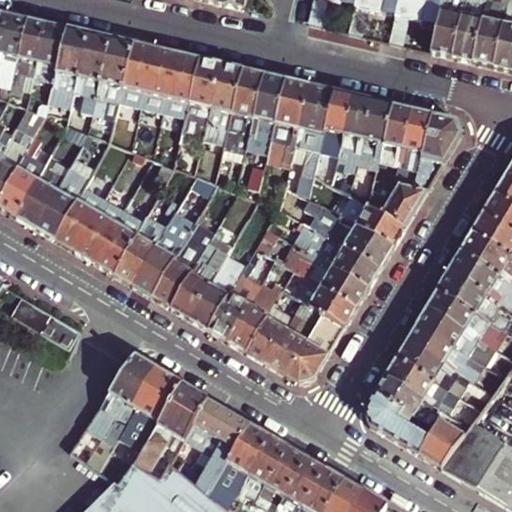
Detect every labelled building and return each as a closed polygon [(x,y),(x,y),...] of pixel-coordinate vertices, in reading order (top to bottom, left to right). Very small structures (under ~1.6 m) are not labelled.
[(224,0),(223,7),(244,12),(246,0),(224,0)] [(328,3),(315,0),(313,0),(308,27),(322,30),(328,3)] [(357,0),(315,0),(328,3),(355,9),(357,0)] [(399,0),(357,0),(355,9),(369,12),(395,18),(399,0)] [(444,0),(399,0),(395,18),(409,22),(437,28),(444,0)] [(429,55),(450,60),(465,0),(444,0),(437,28),(429,55)] [(465,0),(450,60),(471,65),(487,0),(465,0)] [(487,0),(471,65),(492,70),(508,6),(495,3),(495,0),(487,0)] [(492,70),(511,74),(511,0),(509,0),(508,6),(492,70)] [(369,12),(355,9),(348,37),(363,40),(369,12)] [(0,60),(9,18),(0,16),(0,60)] [(14,92),(17,77),(28,23),(9,18),(0,60),(0,73),(10,75),(9,84),(5,103),(11,105),(14,92)] [(409,22),(395,18),(389,46),(403,49),(409,22)] [(17,77),(37,81),(48,27),(28,23),(17,77)] [(49,121),(52,108),(68,32),(48,27),(37,81),(48,84),(45,103),(42,118),(48,120),(49,121)] [(66,95),(76,97),(90,37),(68,32),(52,108),(62,111),(66,95)] [(83,117),(95,119),(112,42),(90,37),(76,97),(87,100),(83,117)] [(110,105),(121,106),(134,47),(112,42),(95,119),(106,121),(110,105)] [(143,111),(156,53),(134,47),(121,106),(143,111)] [(143,111),(164,116),(178,58),(156,53),(143,111)] [(164,116),(187,121),(200,63),(178,58),(164,116)] [(183,138),(204,143),(221,68),(200,63),(187,121),(183,138)] [(204,143),(225,148),(243,73),(221,68),(204,143)] [(0,82),(9,84),(10,75),(0,73),(0,82)] [(238,136),(249,139),(264,78),(243,73),(225,148),(224,152),(234,154),(238,136)] [(24,94),(34,96),(37,81),(17,77),(14,92),(24,94)] [(268,159),(271,144),(286,83),(264,78),(249,139),(246,155),(268,159)] [(33,101),(45,103),(48,84),(37,81),(34,96),(33,101)] [(294,158),(296,150),(310,89),(286,83),(271,144),(286,147),(283,163),(282,164),(292,166),(294,158)] [(311,199),(316,176),(335,95),(310,89),(296,150),(309,153),(307,161),(299,195),(311,199)] [(11,105),(21,109),(24,94),(14,92),(11,105)] [(334,176),(353,99),(335,95),(316,176),(332,188),(334,176)] [(354,181),(355,178),(373,104),(353,99),(334,176),(354,181)] [(0,124),(11,105),(5,103),(0,100),(0,124)] [(355,178),(375,182),(393,109),(373,104),(355,178)] [(0,164),(8,150),(0,145),(6,136),(21,109),(11,105),(0,124),(0,164)] [(106,121),(117,124),(121,106),(110,105),(106,121)] [(385,185),(394,187),(412,113),(393,109),(375,182),(385,185)] [(0,206),(19,173),(45,127),(48,120),(42,118),(30,113),(20,131),(29,136),(22,148),(17,156),(8,150),(0,164),(0,206)] [(404,171),(418,174),(432,118),(412,113),(394,187),(400,188),(404,171)] [(69,128),(91,137),(93,126),(71,118),(69,128)] [(432,162),(445,166),(462,137),(456,124),(432,118),(418,174),(414,192),(421,194),(428,182),(436,170),(432,162)] [(45,127),(55,133),(60,125),(49,121),(48,120),(45,127)] [(64,137),(84,148),(90,137),(69,129),(64,137)] [(0,145),(8,150),(13,142),(14,141),(6,136),(0,145)] [(222,159),(243,165),(246,155),(249,139),(238,136),(234,154),(224,152),(222,159)] [(84,148),(105,158),(112,146),(90,137),(84,148)] [(17,156),(22,148),(13,142),(8,150),(17,156)] [(268,159),(283,163),(286,147),(271,144),(268,159)] [(294,158),(307,161),(309,153),(296,150),(294,158)] [(0,206),(0,210),(17,221),(51,160),(42,154),(27,178),(19,173),(0,206)] [(17,221),(36,232),(57,195),(45,188),(54,181),(62,166),(51,160),(17,221)] [(436,170),(441,172),(445,166),(432,162),(436,170)] [(36,232),(57,244),(77,207),(68,201),(81,177),(71,171),(57,195),(36,232)] [(511,206),(511,171),(496,197),(511,206)] [(77,207),(79,204),(91,183),(81,177),(68,201),(77,207)] [(57,244),(76,256),(112,192),(101,186),(92,181),(91,183),(79,204),(77,207),(57,244)] [(421,194),(427,195),(434,185),(428,182),(421,194)] [(379,196),(392,203),(400,188),(394,187),(385,185),(379,196)] [(369,211),(406,232),(427,195),(421,194),(414,192),(405,186),(404,189),(400,188),(392,203),(379,196),(373,192),(369,211)] [(76,256),(96,267),(124,217),(132,204),(122,198),(112,192),(76,256)] [(394,251),(406,232),(369,211),(349,199),(341,195),(335,206),(345,212),(361,222),(357,229),(394,251)] [(511,233),(511,206),(496,197),(485,217),(511,233)] [(96,267),(115,279),(147,221),(138,216),(142,210),(132,204),(124,217),(96,267)] [(381,273),(394,251),(357,229),(340,220),(321,209),(317,205),(304,228),(305,228),(381,273)] [(148,220),(151,215),(142,210),(138,216),(147,221),(148,220)] [(357,229),(361,222),(345,212),(340,220),(357,229)] [(134,290),(153,301),(195,228),(176,217),(168,231),(134,290)] [(511,233),(485,217),(473,236),(511,259),(511,233)] [(115,279),(134,290),(168,231),(148,220),(147,221),(115,279)] [(153,301),(172,312),(212,243),(214,239),(195,228),(153,301)] [(369,292),(381,273),(305,228),(299,240),(314,249),(314,250),(318,253),(315,260),(369,292)] [(511,259),(473,236),(461,255),(511,285),(511,259)] [(172,312),(190,323),(232,252),(233,250),(214,239),(212,243),(172,312)] [(314,250),(314,249),(299,240),(295,248),(297,249),(315,260),(318,253),(314,250)] [(358,311),(369,292),(315,260),(297,249),(292,258),(300,263),(316,273),(314,277),(305,272),(301,278),(302,279),(358,311)] [(221,313),(242,278),(251,263),(255,255),(247,250),(243,257),(232,252),(190,323),(209,334),(221,313)] [(251,263),(260,268),(266,257),(257,252),(255,255),(251,263)] [(511,312),(511,310),(511,285),(461,255),(450,274),(511,312)] [(314,277),(316,273),(300,263),(294,274),(301,278),(305,272),(314,277)] [(306,289),(299,284),(302,279),(301,278),(294,274),(288,283),(296,288),(290,298),(299,303),(306,289)] [(499,331),(511,312),(450,274),(438,294),(489,325),(499,331)] [(0,298),(13,286),(0,278),(0,298)] [(209,334),(229,346),(256,299),(260,290),(261,289),(242,278),(221,313),(209,334)] [(346,331),(358,311),(302,279),(299,284),(306,289),(299,303),(303,305),(323,317),(346,331)] [(273,310),(279,301),(270,296),(260,290),(256,299),(273,310)] [(279,301),(281,297),(273,292),(270,296),(279,301)] [(482,337),(489,325),(438,294),(427,312),(490,350),(494,344),(482,337)] [(229,346),(246,356),(272,312),(273,310),(256,299),(229,346)] [(71,354),(81,336),(24,302),(13,320),(71,354)] [(267,368),(287,380),(323,317),(303,305),(293,324),(267,368)] [(246,356),(267,368),(293,324),(272,312),(246,356)] [(480,367),(490,350),(427,312),(417,328),(468,359),(475,364),(480,367)] [(300,388),(314,383),(346,331),(323,317),(287,380),(300,388)] [(469,374),(461,370),(468,359),(417,328),(407,345),(481,391),(494,398),(505,382),(489,372),(481,383),(473,378),(474,377),(469,374)] [(477,397),(481,391),(407,345),(397,362),(448,393),(454,384),(466,391),(477,397)] [(461,370),(469,374),(475,364),(468,359),(461,370)] [(114,450),(128,426),(159,374),(135,360),(87,432),(105,444),(114,450)] [(460,401),(448,393),(397,362),(386,380),(441,413),(450,418),(460,401)] [(511,511),(511,373),(505,382),(494,398),(465,439),(442,471),(511,511)] [(134,469),(135,469),(182,388),(159,374),(128,426),(114,450),(111,456),(121,461),(134,469)] [(436,421),(441,413),(386,380),(376,397),(414,420),(419,412),(436,422),(436,421)] [(448,393),(460,401),(466,391),(454,384),(448,393)] [(173,438),(184,445),(187,440),(209,403),(182,388),(135,469),(160,484),(165,477),(154,470),(167,449),(173,438)] [(371,429),(420,459),(435,433),(431,430),(414,420),(376,397),(367,413),(371,429)] [(208,499),(251,428),(209,403),(187,440),(194,444),(216,457),(214,460),(196,489),(208,499)] [(420,459),(442,471),(465,439),(436,421),(436,422),(433,427),(437,429),(435,433),(420,459)] [(250,493),(243,488),(272,441),(251,428),(208,499),(223,511),(228,511),(237,499),(244,503),(246,500),(250,493)] [(167,449),(178,455),(184,445),(173,438),(167,449)] [(266,489),(268,490),(290,451),(272,441),(243,488),(250,493),(246,500),(256,505),(260,498),(266,489)] [(100,452),(110,458),(111,456),(114,450),(105,444),(100,452)] [(268,490),(285,500),(308,462),(290,451),(268,490)] [(90,469),(99,475),(110,458),(100,452),(90,469)] [(294,505),(304,511),(326,473),(308,462),(285,500),(282,506),(290,511),(294,505)] [(223,511),(208,499),(196,489),(177,473),(170,468),(165,477),(160,484),(135,469),(134,469),(119,490),(115,487),(106,499),(110,501),(101,511),(98,510),(96,511),(223,511)] [(327,511),(344,484),(326,473),(304,511),(302,511),(327,511)] [(352,511),(363,494),(344,484),(327,511),(352,511)] [(96,511),(98,510),(101,511),(110,501),(106,499),(115,487),(89,511),(96,511)] [(384,511),(386,508),(363,494),(352,511),(384,511)] [(256,505),(266,511),(274,511),(277,508),(260,498),(256,505)]
